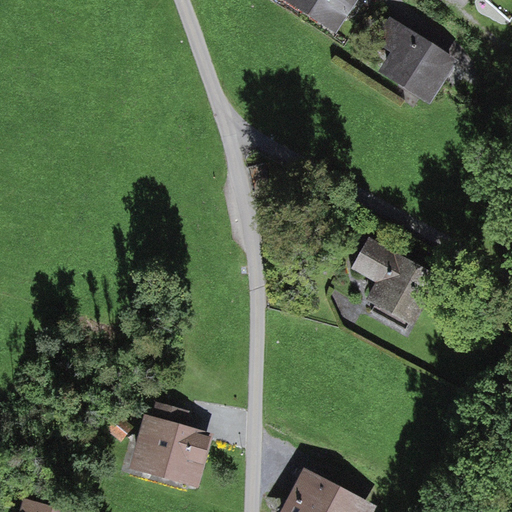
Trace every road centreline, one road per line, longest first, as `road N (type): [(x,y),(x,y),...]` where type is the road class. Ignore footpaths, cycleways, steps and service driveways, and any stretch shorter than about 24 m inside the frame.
road 1 (residential): [(227,120),(258,294),(251,511)]
road 2 (residential): [(227,120),(511,280)]
road 3 (residential): [(182,0),(227,120)]
